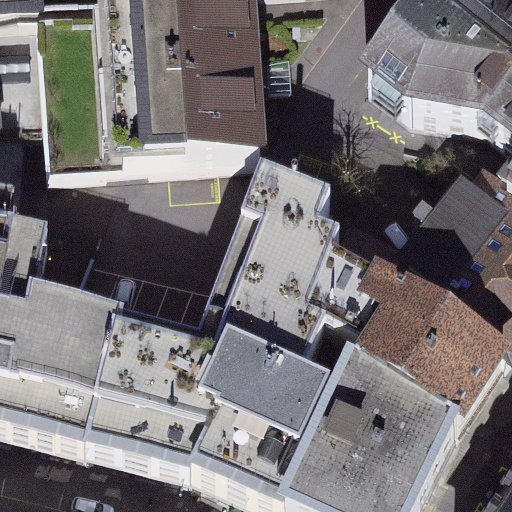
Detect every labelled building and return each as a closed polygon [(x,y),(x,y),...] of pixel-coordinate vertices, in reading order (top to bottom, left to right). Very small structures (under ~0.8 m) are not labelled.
[(0,0),(0,11),(45,9),(44,0),(0,0)] [(163,0),(165,14),(254,6),(307,2),(307,0),(163,0)] [(511,157),(511,38),(462,0),(454,0),(378,106),(418,142),(509,154),(511,157)] [(42,23),(55,176),(264,164),(254,6),(165,14),(42,23)] [(511,217),(476,201),(406,295),(386,331),(411,344),(399,390),(466,422),(511,367),(511,217)] [(0,247),(42,248),(39,212),(1,210),(0,210),(0,247)] [(296,210),(281,292),(265,377),(213,501),(237,511),(305,511),(399,390),(411,344),(386,331),(406,295),(353,278),(369,217),(296,210)] [(80,215),(39,212),(42,248),(45,283),(79,286),(80,215)] [(0,449),(11,451),(42,314),(45,283),(42,248),(0,247),(0,449)] [(163,487),(185,364),(215,279),(144,259),(118,331),(115,345),(87,471),(163,487)] [(215,279),(185,364),(163,487),(213,501),(265,377),(281,292),(215,279)] [(57,466),(87,471),(115,345),(118,331),(91,325),(42,314),(11,451),(57,466)] [(425,511),(466,422),(399,390),(305,511),(425,511)] [(511,511),(511,495),(501,511),(511,511)]
